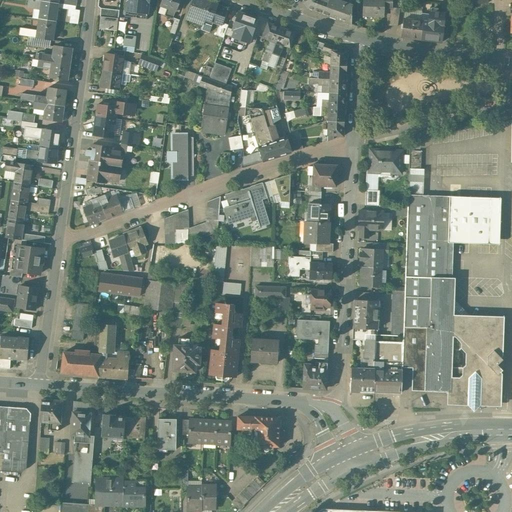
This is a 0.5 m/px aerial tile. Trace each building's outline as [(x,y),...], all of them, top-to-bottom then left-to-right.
[(137,0),(124,0),(124,7),(136,8),(137,0)] [(150,0),(137,0),(136,8),(149,10),(150,0)] [(179,0),(161,0),(159,5),(166,8),(175,11),(179,0)] [(211,3),(202,0),(192,0),(188,14),(205,20),(211,3)] [(302,0),(302,3),(306,3),(307,7),(357,26),(357,13),(345,9),(346,5),(340,3),(341,0),(340,0),(302,0)] [(363,0),(363,15),(382,16),(382,0),(363,0)] [(407,1),(400,0),(399,8),(398,12),(405,13),(407,1)] [(57,3),(42,1),(41,7),(39,19),(55,21),(57,3)] [(227,9),(211,3),(205,20),(219,25),(221,26),(222,23),(227,9)] [(399,8),(389,7),(389,13),(386,13),(386,25),(396,26),(398,12),(399,8)] [(118,10),(101,8),(100,16),(118,18),(118,10)] [(175,11),(166,8),(164,15),(172,18),(175,11)] [(443,12),(428,11),(428,21),(422,21),(422,23),(420,38),(441,41),(442,33),(442,28),(443,12)] [(257,19),(237,12),(232,29),(235,30),(232,37),(249,43),(257,19)] [(118,18),(100,16),(98,29),(116,31),(118,18)] [(177,33),(181,19),(176,18),(172,32),(177,33)] [(422,21),(402,18),(400,36),(420,38),(422,23),(422,21)] [(55,21),(39,19),(37,38),(51,40),(55,21)] [(212,23),(205,20),(201,30),(209,33),(212,23)] [(221,26),(219,25),(216,35),(223,38),(228,25),(222,23),(221,26)] [(281,28),(268,23),(262,37),(269,40),(276,42),(281,28)] [(295,33),(281,28),(276,42),(282,45),(289,47),(295,33)] [(269,40),(265,51),(267,52),(272,54),(276,42),(269,40)] [(282,45),(276,42),(272,54),(277,56),(278,56),(282,45)] [(337,48),(324,44),(324,45),(321,44),(319,48),(322,49),(322,51),(331,54),(331,51),(337,51),(337,48)] [(72,47),(54,45),(53,54),(52,61),(69,64),(72,47)] [(337,51),(331,51),(331,54),(330,65),(346,66),(347,52),(337,51)] [(53,54),(39,52),(38,59),(52,61),(53,54)] [(123,56),(105,54),(104,56),(104,55),(103,61),(104,61),(102,70),(121,73),(122,63),(123,56)] [(159,60),(142,54),(140,62),(147,64),(146,67),(155,71),(159,60)] [(52,61),(38,59),(37,66),(51,68),(52,61)] [(69,64),(52,61),(51,68),(49,77),(66,80),(69,64)] [(139,65),(122,63),(121,73),(138,76),(139,65)] [(231,69),(215,63),(209,79),(211,80),(225,85),(231,69)] [(346,66),(330,65),(330,73),(330,79),(345,80),(346,66)] [(17,69),(16,76),(24,77),(25,71),(17,69)] [(121,73),(102,70),(101,80),(100,80),(99,85),(100,85),(100,87),(118,90),(119,84),(121,73)] [(138,76),(121,73),(119,84),(125,85),(126,82),(129,82),(130,75),(140,76),(138,76)] [(33,80),(20,77),(19,85),(32,87),(33,80)] [(345,80),(330,79),(329,86),(329,93),(345,94),(345,80)] [(225,85),(211,80),(210,89),(230,97),(231,87),(225,85)] [(66,89),(49,86),(47,97),(46,103),(64,105),(66,89)] [(284,100),(303,100),(303,91),(285,91),(284,100)] [(35,95),(21,93),(20,99),(34,101),(35,95)] [(345,94),(329,93),(329,100),(329,107),(344,108),(345,94)] [(47,97),(35,95),(34,101),(46,103),(47,97)] [(127,104),(114,102),(113,107),(117,107),(116,113),(132,115),(134,105),(127,104)] [(64,105),(46,103),(45,109),(44,118),(62,121),(64,105)] [(113,107),(98,105),(97,117),(115,119),(116,113),(117,107),(113,107)] [(228,108),(207,105),(206,113),(203,112),(202,126),(226,129),(228,108)] [(344,108),(329,107),(328,114),(328,121),(344,122),(344,108)] [(262,109),(245,108),(244,117),(249,115),(250,120),(264,116),(263,112),(262,109)] [(288,118),(308,115),(307,108),(287,111),(288,118)] [(263,112),(264,116),(267,127),(273,125),(272,124),(280,119),(278,109),(263,112)] [(10,110),(9,119),(24,120),(24,112),(10,110)] [(264,116),(250,120),(255,136),(253,137),(256,147),(258,147),(272,142),(267,127),(264,116)] [(115,119),(97,117),(94,136),(113,138),(115,119)] [(344,122),(328,121),(327,134),(327,135),(333,136),(343,136),(344,122)] [(273,125),(267,127),(272,142),(278,140),(274,125),(273,125)] [(59,132),(42,130),(41,140),(40,145),(57,147),(59,132)] [(42,132),(31,131),(31,133),(30,138),(41,140),(42,132)] [(134,134),(123,133),(121,144),(132,146),(134,134)] [(185,134),(172,135),(173,179),(186,179),(186,176),(185,138),(185,134)] [(327,134),(318,137),(318,138),(315,139),(316,143),(320,142),(320,144),(333,139),(333,136),(327,136),(327,135),(327,134)] [(230,139),(233,149),(243,147),(241,136),(230,139)] [(193,137),(185,138),(186,176),(193,176),(193,137)] [(286,138),(278,140),(272,142),(277,157),(291,153),(286,138)] [(272,142),(258,147),(263,162),(277,157),(272,142)] [(132,146),(121,144),(120,152),(120,153),(122,154),(131,155),(132,146)] [(57,147),(40,145),(39,151),(38,160),(38,161),(55,163),(57,147)] [(111,148),(92,145),(90,163),(108,166),(110,151),(111,148)] [(17,149),(2,146),(0,161),(0,162),(6,163),(6,161),(15,162),(17,149)] [(39,151),(27,149),(26,158),(38,160),(39,151)] [(402,152),(369,150),(369,165),(366,165),(366,170),(390,171),(390,173),(392,173),(392,174),(399,174),(400,174),(402,152)] [(120,152),(110,151),(108,166),(120,167),(122,154),(120,153),(120,152)] [(421,151),(409,151),(408,169),(420,169),(421,151)] [(15,162),(6,161),(6,163),(5,170),(15,171),(14,182),(29,184),(30,184),(33,165),(15,162)] [(108,166),(90,163),(87,181),(105,183),(106,181),(108,166)] [(336,166),(313,164),(313,167),(309,166),(308,185),(335,186),(336,166)] [(120,167),(108,166),(106,181),(117,182),(120,167)] [(420,169),(408,169),(407,195),(422,195),(423,169),(420,169)] [(159,173),(151,172),(150,182),(157,183),(159,173)] [(291,173),(274,179),(278,193),(280,201),(288,202),(291,173)] [(41,177),(40,184),(54,187),(56,181),(41,177)] [(274,180),(268,181),(272,195),(278,193),(274,180)] [(268,181),(262,183),(266,197),(272,195),(268,181)] [(29,184),(14,182),(11,200),(26,202),(29,184)] [(262,183),(225,195),(229,207),(225,208),(229,221),(238,218),(238,215),(254,210),(259,227),(269,224),(261,200),(267,198),(266,197),(262,183)] [(93,187),(85,191),(87,196),(96,193),(93,187)] [(379,191),(365,190),(365,206),(378,206),(379,191)] [(490,198),(422,196),(422,195),(407,195),(401,368),(415,368),(414,388),(450,389),(452,392),(452,396),(456,400),(460,400),(462,402),(468,402),(469,401),(473,406),(478,402),(479,403),(491,403),(498,397),(498,376),(497,375),(502,370),(497,365),(502,359),(497,355),(499,353),(500,326),(493,319),(464,318),(461,315),(462,311),(458,307),(453,307),(451,304),(453,242),(489,244),(490,198)] [(107,200),(100,203),(106,219),(122,213),(118,203),(115,196),(107,200)] [(189,229),(187,229),(186,243),(217,232),(220,196),(207,202),(205,221),(206,223),(189,229)] [(130,198),(118,203),(122,213),(134,208),(130,198)] [(26,202),(11,200),(9,219),(24,221),(26,202)] [(93,205),(83,209),(90,225),(106,219),(100,203),(93,205)] [(320,203),(308,203),(308,212),(311,212),(310,221),(328,221),(328,210),(329,210),(330,204),(320,203)] [(188,210),(163,219),(164,237),(176,231),(187,229),(189,229),(188,210)] [(383,213),(358,212),(357,238),(368,239),(368,230),(382,231),(383,213)] [(24,221),(9,219),(6,237),(21,240),(24,221)] [(310,221),(305,220),(304,235),(309,235),(309,243),(316,243),(316,242),(328,243),(328,230),(327,230),(328,221),(310,221)] [(140,227),(123,234),(127,248),(133,246),(136,255),(145,251),(143,245),(147,243),(140,227)] [(45,237),(26,234),(24,240),(26,241),(44,243),(45,237)] [(123,235),(108,239),(113,256),(123,252),(127,270),(134,271),(132,265),(127,248),(123,234),(123,235)] [(21,240),(15,239),(14,246),(11,269),(15,270),(18,246),(26,247),(26,241),(24,240),(21,240)] [(328,243),(316,242),(316,243),(316,251),(323,251),(332,252),(333,243),(328,243)] [(388,244),(372,243),(372,250),(381,250),(381,253),(388,253),(388,244)] [(92,245),(80,248),(82,254),(94,251),(92,245)] [(227,245),(227,262),(250,262),(250,246),(227,245)] [(26,247),(18,246),(15,270),(22,271),(39,274),(41,264),(42,265),(43,259),(42,258),(43,249),(26,247)] [(227,247),(215,246),(212,281),(223,282),(227,247)] [(274,247),(255,247),(254,266),(273,266),(274,247)] [(372,250),(362,249),(361,254),(360,254),(359,261),(361,261),(361,267),(381,268),(381,253),(381,250),(372,250)] [(102,250),(94,252),(99,269),(108,270),(102,250)] [(316,251),(310,251),(310,257),(310,261),(322,262),(323,251),(316,251)] [(310,257),(288,256),(288,276),(299,276),(300,270),(309,270),(309,261),(310,261),(310,257)] [(310,261),(309,261),(309,270),(309,278),(331,278),(332,262),(310,261)] [(381,268),(361,267),(360,278),(359,283),(360,283),(360,287),(380,288),(381,268)] [(22,271),(15,270),(11,269),(10,269),(9,276),(21,277),(22,271)] [(142,279),(102,273),(99,290),(139,296),(142,279)] [(147,280),(143,308),(152,309),(155,281),(147,280)] [(176,284),(155,281),(152,309),(172,311),(176,284)] [(241,284),(223,282),(222,293),(240,295),(241,284)] [(37,287),(19,285),(16,307),(34,310),(37,287)] [(284,287),(256,286),(255,296),(280,297),(284,297),(284,287)] [(331,290),(311,289),(311,292),(310,295),(310,303),(310,309),(326,310),(326,307),(330,307),(331,290)] [(403,295),(392,294),(391,335),(402,336),(403,295)] [(15,300),(0,297),(0,309),(13,312),(15,300)] [(284,297),(280,297),(279,312),(288,312),(289,297),(284,297)] [(378,301),(354,300),(353,329),(377,330),(378,301)] [(88,304),(76,302),(70,339),(81,341),(83,328),(84,328),(88,304)] [(223,313),(222,325),(214,324),(213,337),(221,338),(220,350),(212,350),(210,374),(236,377),(238,355),(236,355),(236,353),(238,353),(240,339),(233,339),(233,337),(232,336),(231,336),(232,326),(241,327),(242,314),(235,313),(235,311),(233,310),(234,305),(216,303),(215,312),(223,313)] [(141,307),(128,306),(127,313),(140,315),(141,307)] [(21,313),(21,318),(16,317),(15,326),(33,327),(35,314),(21,313)] [(183,318),(172,316),(171,327),(182,328),(183,318)] [(329,321),(296,320),(296,335),(318,336),(317,345),(328,345),(329,321)] [(112,333),(101,332),(100,339),(112,340),(112,333)] [(377,335),(375,335),(375,340),(374,369),(395,370),(394,392),(400,393),(402,336),(391,335),(377,335)] [(29,338),(1,336),(0,345),(0,344),(0,367),(10,369),(10,359),(27,360),(29,338)] [(190,338),(179,337),(179,345),(189,346),(190,338)] [(112,340),(100,339),(99,347),(99,354),(100,355),(98,375),(126,377),(128,353),(111,352),(112,340)] [(278,340),(252,339),(250,361),(277,363),(278,340)] [(367,369),(352,369),(351,382),(350,389),(352,390),(353,391),(353,392),(360,392),(374,392),(374,369),(375,340),(365,340),(364,359),(368,359),(367,369)] [(179,345),(175,345),(173,370),(186,371),(188,373),(191,373),(194,371),(195,371),(196,364),(199,364),(201,348),(197,347),(197,346),(179,345)] [(317,345),(314,345),(314,352),(328,353),(328,345),(317,345)] [(89,351),(74,350),(74,353),(63,352),(61,373),(98,375),(100,355),(99,354),(89,354),(89,351)] [(315,367),(312,367),(312,365),(304,364),(303,388),(324,390),(324,389),(326,387),(327,368),(315,367)] [(395,370),(374,369),(374,392),(394,392),(395,370)] [(52,400),(42,399),(41,421),(48,422),(60,423),(61,401),(58,401),(53,400),(52,400)] [(91,403),(73,402),(73,412),(90,413),(91,403)] [(27,410),(0,407),(0,470),(21,472),(27,467),(31,415),(27,410)] [(73,412),(72,412),(70,435),(74,435),(84,436),(88,436),(90,413),(73,412)] [(116,415),(104,414),(102,435),(123,437),(125,417),(116,416),(116,415)] [(146,417),(134,416),(134,418),(125,417),(123,437),(145,438),(146,417)] [(254,417),(237,416),(237,429),(245,429),(252,429),(254,429),(254,417)] [(279,418),(256,417),(256,416),(254,416),(254,417),(254,429),(252,429),(252,435),(251,439),(254,439),(254,446),(265,446),(278,447),(279,418)] [(176,419),(158,419),(158,439),(157,450),(158,450),(175,450),(176,419)] [(203,421),(189,420),(188,435),(188,442),(201,443),(203,421)] [(217,422),(203,421),(201,443),(215,444),(217,422)] [(60,423),(48,422),(47,427),(51,428),(51,430),(59,431),(60,423)] [(231,422),(217,422),(215,444),(230,445),(231,422)] [(49,438),(40,437),(38,453),(48,454),(49,438)] [(84,443),(75,442),(72,482),(90,483),(93,443),(84,442),(84,443)] [(265,483),(257,475),(253,480),(261,488),(265,483)] [(123,479),(96,479),(96,504),(101,505),(123,505),(123,481),(123,479)] [(261,488),(253,480),(249,484),(257,492),(261,488)] [(136,481),(123,481),(123,505),(122,508),(145,508),(145,497),(146,488),(136,487),(136,481)] [(151,481),(136,481),(136,487),(146,488),(145,497),(151,497),(151,481)] [(257,492),(249,484),(245,488),(253,496),(257,492)] [(216,486),(201,486),(201,488),(201,508),(216,508),(216,486)] [(201,488),(188,488),(187,510),(201,510),(201,508),(201,488)] [(253,496),(245,488),(240,492),(249,500),(253,496)] [(249,500),(240,492),(236,496),(245,504),(249,500)] [(245,504),(236,496),(232,500),(240,508),(245,504)] [(87,511),(88,504),(62,502),(60,511),(87,511)]
